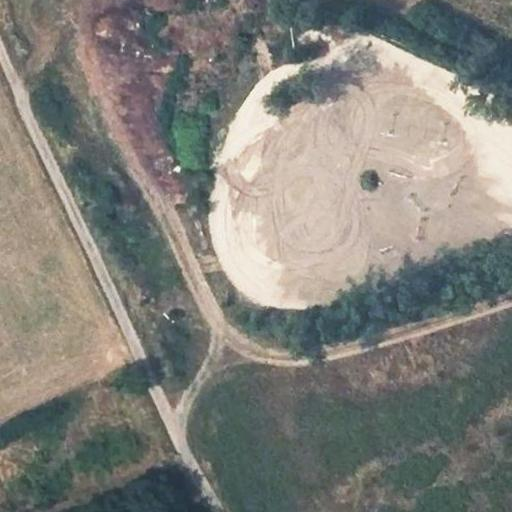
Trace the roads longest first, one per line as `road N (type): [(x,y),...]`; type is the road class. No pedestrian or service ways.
road 1 (track): [(139,378),(0,28)]
road 2 (residential): [(218,511),(139,378)]
